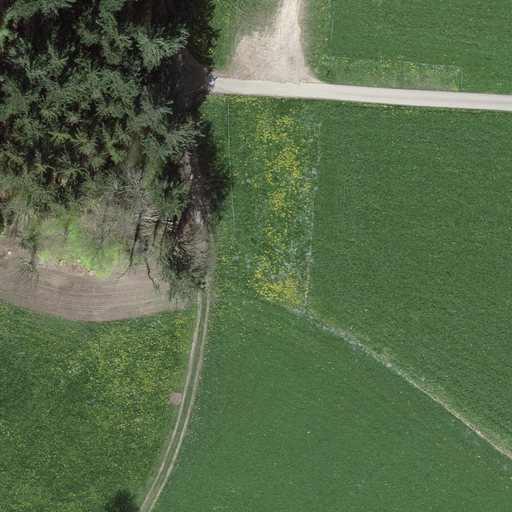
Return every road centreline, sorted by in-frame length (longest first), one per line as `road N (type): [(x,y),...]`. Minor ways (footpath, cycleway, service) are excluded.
road 1 (track): [(203,283),(185,402),(168,462),(142,511)]
road 2 (track): [(184,84),(203,283)]
